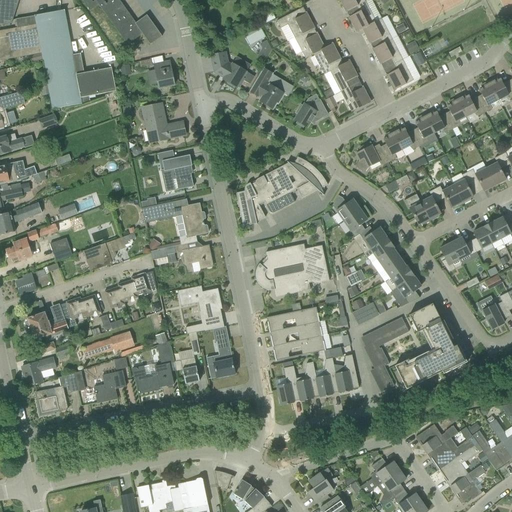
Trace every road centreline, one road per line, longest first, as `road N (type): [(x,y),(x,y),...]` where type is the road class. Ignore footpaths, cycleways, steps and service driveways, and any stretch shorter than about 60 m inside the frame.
road 1 (residential): [(18,440),(260,389)]
road 2 (residential): [(28,486),(190,452),(250,463)]
road 3 (residential): [(446,511),(405,450),(388,446),(269,477)]
road 4 (residential): [(414,243),(493,356),(511,346)]
road 5 (residential): [(0,309),(145,261)]
road 6 (residential): [(231,249),(201,106)]
road 7 (residential): [(231,249),(321,213),(350,177)]
road 8 (residential): [(260,389),(231,249)]
road 9 (residential): [(397,112),(475,71),(510,37)]
road 10 (residential): [(201,106),(236,107),(291,142),(324,147)]
road 11 (residential): [(397,112),(330,3)]
